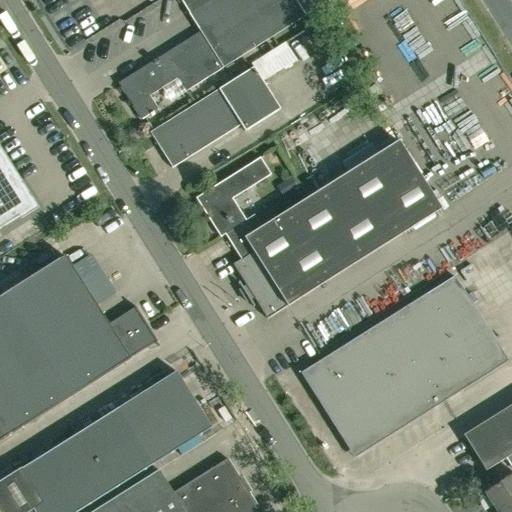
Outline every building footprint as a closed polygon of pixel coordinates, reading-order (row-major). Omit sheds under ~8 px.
[(223,68),(305,17),(305,16),(330,0),(180,0),(198,28),(197,28),(198,29),(200,32),(223,68)] [(186,92),(223,68),(200,32),(168,53),(168,52),(118,84),(141,120),(158,110),(149,96),(177,79),(186,92)] [(267,319),(288,306),(442,209),(399,142),(262,228),(254,215),(245,221),(232,200),(271,175),(260,158),(209,191),(212,195),(199,203),(220,238),(225,235),(241,260),(233,265),(267,319)] [(0,154),(0,228),(34,207),(0,154)] [(130,359),(130,358),(156,342),(156,343),(158,342),(135,306),(133,307),(134,308),(108,325),(65,256),(0,297),(0,441),(7,437),(130,359)] [(454,277),(301,374),(341,437),(349,432),(360,448),(400,423),(403,428),(508,362),(454,277)] [(76,511),(129,480),(149,467),(155,464),(156,463),(156,462),(213,426),(177,370),(119,406),(21,468),(0,480),(0,511),(76,511)] [(485,472),(506,459),(511,455),(511,405),(463,436),(485,472)] [(173,493),(160,472),(155,476),(135,488),(96,511),(256,511),(260,510),(249,494),(252,492),(242,477),(240,479),(228,459),(173,493)] [(511,476),(485,494),(496,511),(504,511),(511,507),(511,476)]
